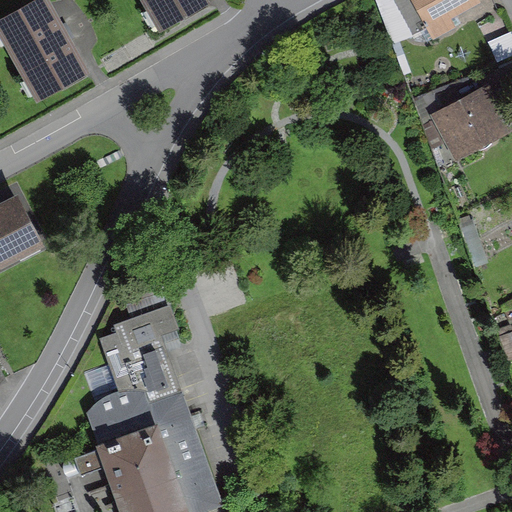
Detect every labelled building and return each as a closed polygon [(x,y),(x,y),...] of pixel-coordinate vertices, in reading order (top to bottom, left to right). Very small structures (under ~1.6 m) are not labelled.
[(49,0),(31,0),(0,17),(0,35),(37,103),(90,74),(49,0)] [(209,0),(141,0),(160,32),(211,2),(209,0)] [(379,0),(396,40),(413,33),(399,0),(379,0)] [(478,0),(409,0),(434,43),(486,14),(478,0)] [(488,89),(431,114),(453,163),(510,138),(488,89)] [(19,195),(0,205),(0,269),(45,245),(19,195)] [(203,511),(223,505),(168,346),(192,337),(178,303),(100,333),(107,350),(118,346),(125,371),(142,366),(149,389),(129,389),(110,395),(94,404),(88,415),(100,445),(94,447),(118,511),(203,511)] [(88,511),(81,493),(55,502),(58,511),(88,511)]
